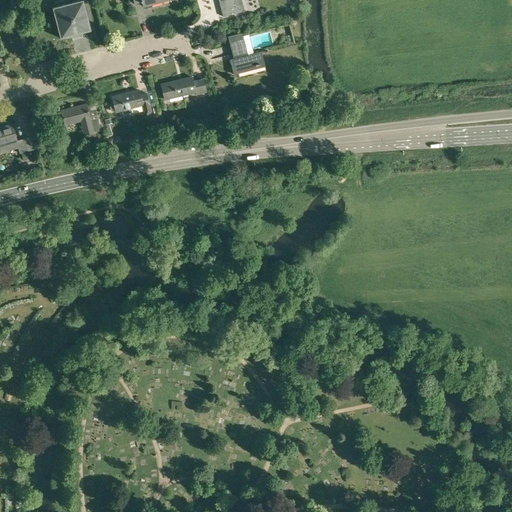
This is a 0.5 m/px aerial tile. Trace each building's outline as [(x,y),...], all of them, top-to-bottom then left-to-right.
[(81,32),(90,30),(82,0),(78,0),(51,7),(59,38),(76,34),(81,32)] [(218,0),(222,16),(244,11),(243,10),(249,9),(248,5),(243,6),(240,0),(218,0)] [(249,34),(242,35),(241,33),(227,36),(229,43),(233,59),(230,59),(233,74),(264,66),(261,52),(253,54),(252,49),(249,37),(249,34)] [(191,76),(164,83),(160,84),(164,99),(194,91),(195,94),(205,91),(202,78),(195,80),(192,81),(191,76)] [(111,97),(113,104),(111,105),(110,107),(110,110),(113,111),(115,111),(121,110),(123,115),(133,112),(132,107),(141,105),(144,115),(152,114),(146,93),(140,94),(139,90),(111,97)] [(61,110),(64,124),(80,120),(84,134),(100,130),(97,118),(91,120),(86,103),(61,110)] [(2,145),(16,141),(17,141),(12,124),(0,127),(0,152),(4,151),(2,145)] [(17,141),(16,141),(20,153),(28,151),(24,138),(17,141)] [(24,160),(30,158),(28,152),(22,154),(24,160)]
